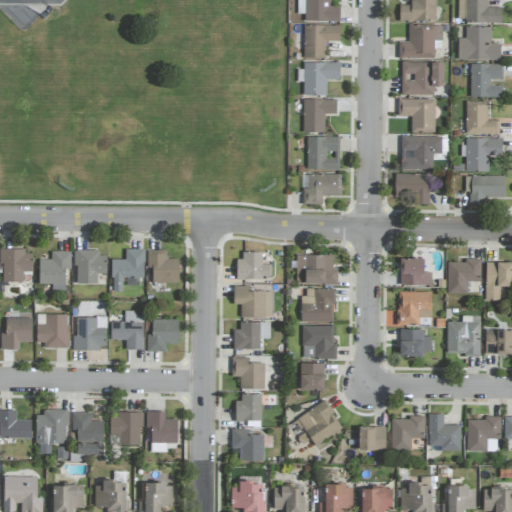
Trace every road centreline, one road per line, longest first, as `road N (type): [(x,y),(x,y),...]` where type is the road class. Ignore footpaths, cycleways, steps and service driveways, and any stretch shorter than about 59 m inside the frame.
road 1 (residential): [(511,229),(0,219)]
road 2 (residential): [(370,386),(370,0)]
road 3 (residential): [(206,511),(207,221)]
road 4 (residential): [(206,383),(0,381)]
road 5 (residential): [(511,388),(370,386)]
